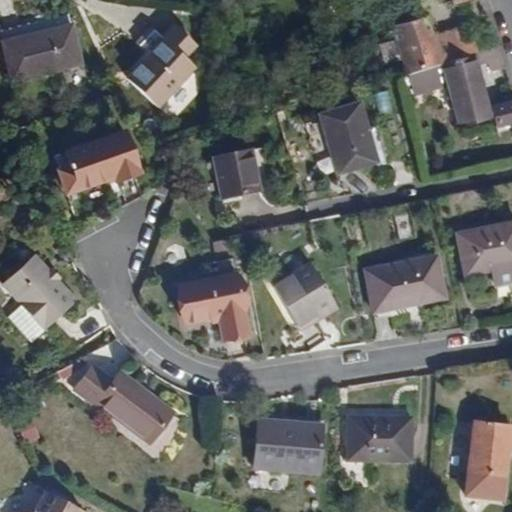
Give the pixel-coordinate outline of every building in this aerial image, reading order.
[(387,0),(395,24),(426,15),(422,0),(387,0)] [(438,62),(440,62),(434,40),(426,15),(395,24),(398,38),(381,43),(386,63),(404,58),(408,71),(438,62)] [(13,78),(80,61),(70,24),(4,41),(13,78)] [(129,76),(156,101),(193,63),(188,58),(198,46),(176,26),(164,38),(155,29),(140,44),(150,54),(129,76)] [(472,53),(478,51),(471,28),(434,40),(440,62),(472,53)] [(475,64),(501,56),(498,45),(478,51),(472,53),(475,61),(475,64)] [(511,102),(487,107),(475,64),(475,61),(443,70),(457,120),(489,117),(489,113),(492,112),(495,124),(511,121),(511,102)] [(408,71),(412,84),(442,75),(438,62),(408,71)] [(336,171),(376,159),(358,102),(319,114),(336,171)] [(115,181),(139,172),(124,129),(66,149),(70,160),(57,165),(65,191),(113,175),(115,181)] [(221,196),(257,188),(249,149),(213,157),(221,196)] [(495,285),(511,282),(511,221),(455,233),(463,274),(491,268),(495,285)] [(12,313),(32,340),(75,299),(34,255),(27,261),(17,261),(12,264),(12,275),(12,292),(22,303),(12,313)] [(404,300),(441,292),(433,255),(363,269),(372,310),(404,304),(404,300)] [(313,318),(334,305),(308,263),(271,286),(294,324),(310,314),(313,318)] [(221,335),(244,331),(233,273),(179,284),(186,321),(212,317),(212,319),(218,319),(221,335)] [(3,282),(12,292),(12,275),(3,282)] [(31,341),(32,340),(12,313),(8,316),(31,341)] [(147,440),(170,410),(119,370),(111,379),(91,364),(73,388),(95,405),(98,402),(147,440)] [(344,458),(407,460),(408,417),(345,415),(344,458)] [(252,467),(315,471),(319,422),(255,417),(252,467)] [(498,498),(501,477),(508,425),(470,421),(460,493),(498,498)] [(86,511),(44,490),(35,508),(21,511),(86,511)]
